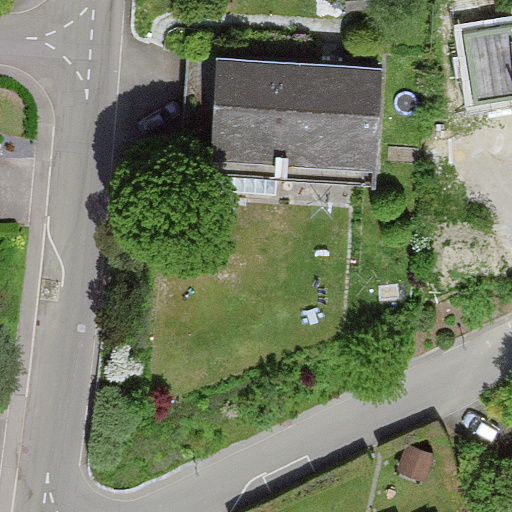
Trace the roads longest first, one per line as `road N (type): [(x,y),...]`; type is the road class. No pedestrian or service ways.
road 1 (residential): [(103,50),(52,511)]
road 2 (residential): [(511,353),(128,511)]
